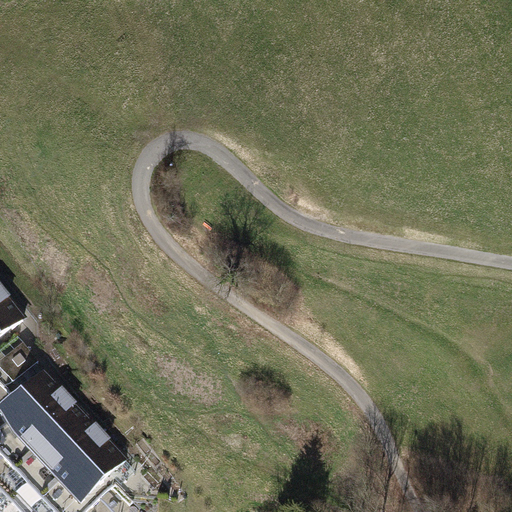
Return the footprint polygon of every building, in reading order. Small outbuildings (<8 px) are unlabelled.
[(0,306),(11,297),(0,282),(0,306)] [(42,337),(11,297),(0,306),(0,353),(8,364),(42,337)] [(0,353),(0,369),(8,364),(0,353)] [(29,401),(48,421),(72,398),(40,364),(15,387),(29,401)] [(103,431),(72,398),(48,421),(73,449),(78,454),(103,431)] [(11,445),(42,478),(73,449),(48,421),(29,401),(6,422),(20,437),(11,445)] [(132,462),(103,431),(78,454),(107,485),(132,462)] [(74,511),(42,478),(11,445),(0,455),(0,493),(17,511),(74,511)] [(78,454),(73,449),(42,478),(74,511),(95,511),(115,493),(107,485),(78,454)]
